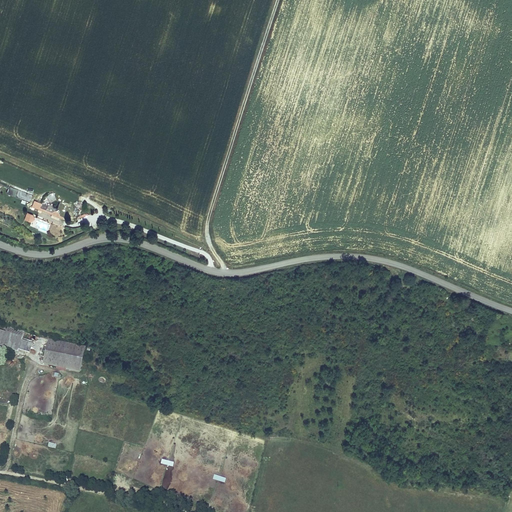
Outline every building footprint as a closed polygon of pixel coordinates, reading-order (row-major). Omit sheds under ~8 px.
[(16,197),(18,190),(9,186),(6,194),(16,197)] [(30,202),(32,195),(19,190),(16,197),(30,202)] [(40,207),(42,204),(34,200),(31,207),(39,210),(40,207)] [(30,354),(33,341),(23,338),(25,331),(8,326),(6,332),(0,330),(0,344),(17,349),(19,345),(26,348),(25,353),(30,354)] [(50,367),(56,340),(48,339),(43,365),(50,367)] [(80,373),(86,347),(56,340),(50,367),(80,373)] [(17,349),(0,344),(0,348),(17,353),(17,351),(17,349)]
